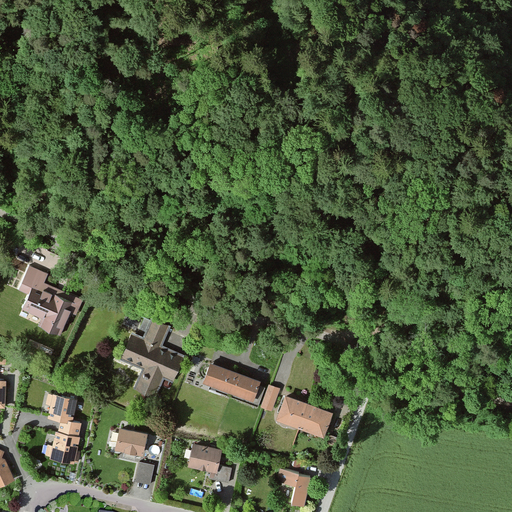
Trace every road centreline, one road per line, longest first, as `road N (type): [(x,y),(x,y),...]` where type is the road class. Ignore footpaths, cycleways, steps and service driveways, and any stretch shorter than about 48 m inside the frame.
road 1 (residential): [(321,511),(373,376),(358,354),(327,335),(199,302),(0,211)]
road 2 (track): [(511,269),(487,273),(406,321),(327,335)]
road 3 (residential): [(30,511),(56,487),(170,511)]
road 4 (track): [(373,376),(511,404)]
